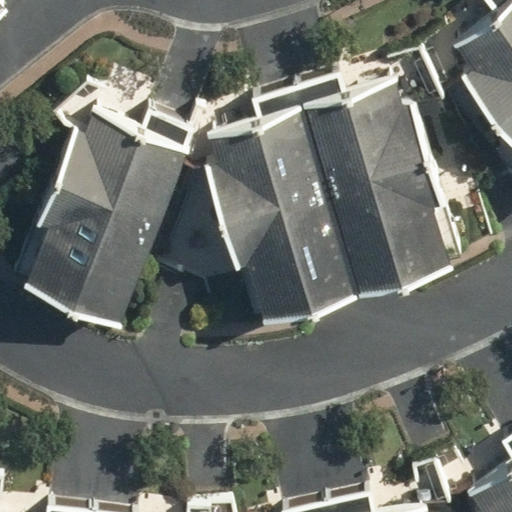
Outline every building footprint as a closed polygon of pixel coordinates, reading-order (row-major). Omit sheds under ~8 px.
[(511,99),(511,0),(503,0),(460,35),(511,99)] [(460,234),(410,65),(211,123),(261,292),(460,234)] [(188,134),(88,93),(19,264),(119,304),(188,134)] [(511,511),(511,448),(475,471),(500,511),(511,511)] [(444,511),(440,486),(292,511),(444,511)]
